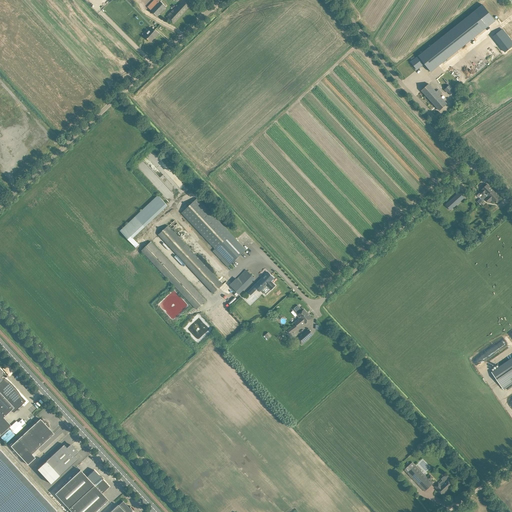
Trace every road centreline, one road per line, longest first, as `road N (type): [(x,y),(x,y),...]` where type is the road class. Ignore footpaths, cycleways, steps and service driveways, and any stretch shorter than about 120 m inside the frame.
road 1 (unclassified): [(225,0),(0,206)]
road 2 (unclassified): [(191,511),(0,303)]
road 3 (unclassified): [(0,343),(155,511)]
road 4 (unclassified): [(471,161),(335,0)]
road 5 (unclassified): [(319,306),(471,161)]
